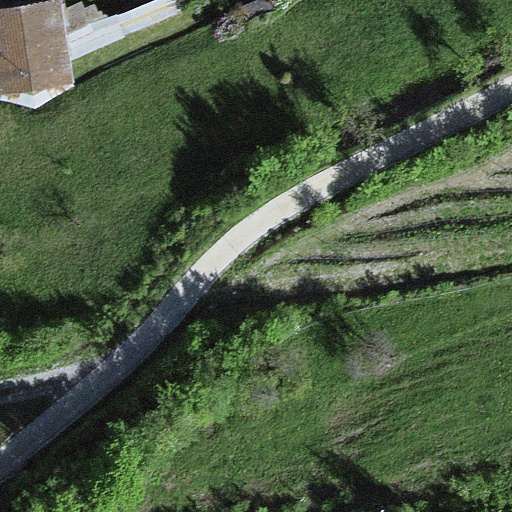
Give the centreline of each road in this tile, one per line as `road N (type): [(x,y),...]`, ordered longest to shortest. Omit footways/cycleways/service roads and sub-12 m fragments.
road 1 (residential): [(511,88),(245,231),(134,350),(0,464)]
road 2 (track): [(192,285),(291,283),(511,249)]
